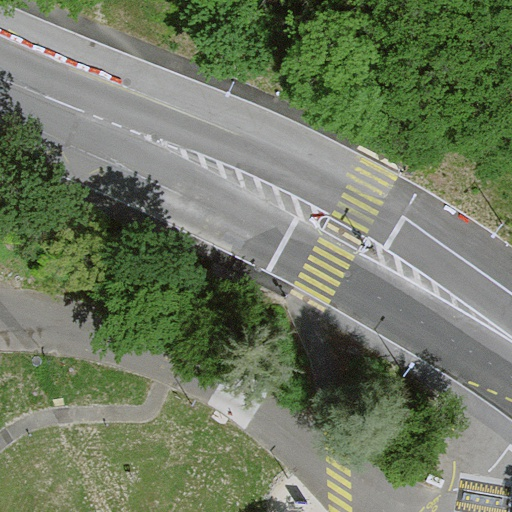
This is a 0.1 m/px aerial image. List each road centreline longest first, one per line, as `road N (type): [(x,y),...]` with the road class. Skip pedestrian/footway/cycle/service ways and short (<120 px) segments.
road 1 (primary): [(511,298),(473,264),(364,198),(253,144),(0,44)]
road 2 (primary): [(0,124),(282,245),(511,379)]
